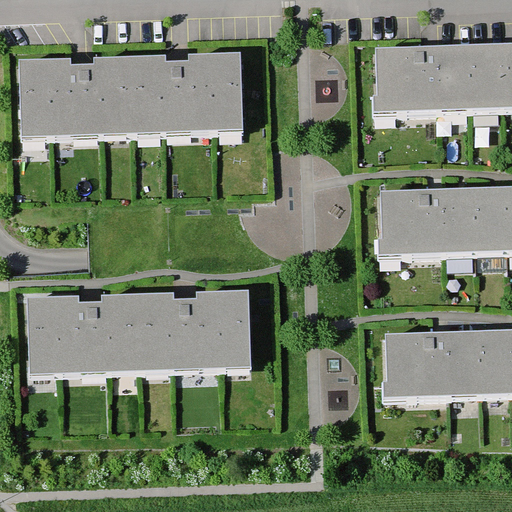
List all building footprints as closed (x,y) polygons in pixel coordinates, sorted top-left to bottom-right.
[(511,121),(511,57),(360,62),(362,125),(511,121)] [(238,144),(235,67),(6,73),(8,150),(238,144)] [(511,263),(511,200),(368,204),(370,267),(511,263)] [(248,385),(246,307),(17,313),(19,391),(248,385)] [(511,406),(511,343),(375,347),(377,410),(511,406)]
